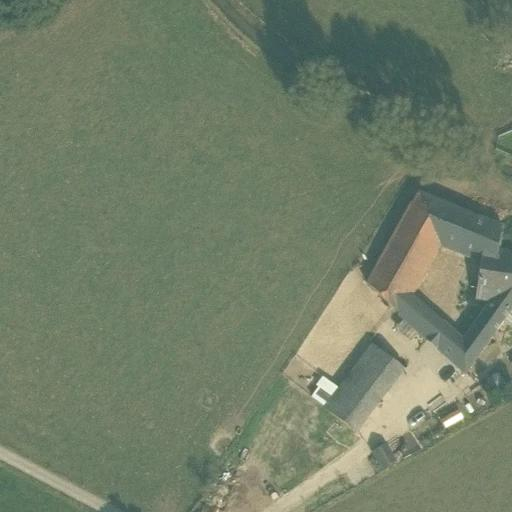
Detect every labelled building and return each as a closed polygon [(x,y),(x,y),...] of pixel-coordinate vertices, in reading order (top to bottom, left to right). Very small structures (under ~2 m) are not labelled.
[(417,193),(373,273),(366,286),(399,315),(410,298),(439,247),(459,210),(454,208),(421,194),(417,193)] [(502,228),(459,210),(439,247),(480,264),(483,250),(499,251),(501,233),(502,228)] [(510,234),(501,233),(499,251),(501,252),(507,252),(510,234)] [(511,253),(507,252),(501,252),(499,251),(483,250),(480,264),(475,301),(511,306),(511,253)] [(440,324),(410,298),(399,315),(426,339),(440,324)] [(511,309),(511,306),(491,303),(490,305),(463,343),(453,335),(450,339),(446,339),(437,349),(465,374),(496,331),(511,309)] [(511,309),(496,331),(504,337),(511,325),(511,309)] [(453,335),(440,324),(426,339),(437,349),(446,339),(450,339),(453,335)] [(386,357),(372,346),(364,357),(378,368),(386,357)] [(364,357),(337,391),(368,416),(395,382),(378,368),(364,357)] [(404,370),(386,357),(378,368),(395,382),(404,370)] [(368,416),(337,391),(323,409),(355,434),(368,416)] [(372,453),(383,470),(398,460),(387,443),(372,453)]
